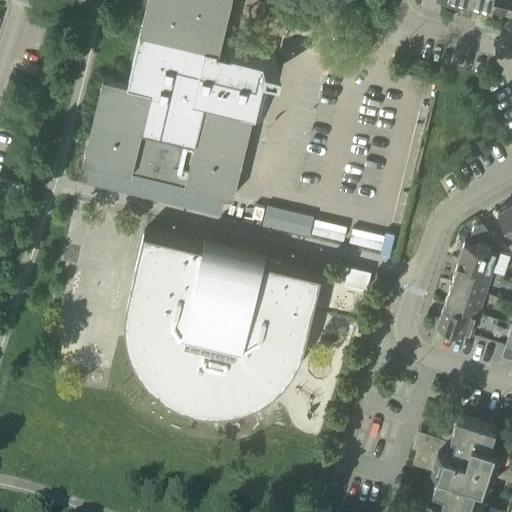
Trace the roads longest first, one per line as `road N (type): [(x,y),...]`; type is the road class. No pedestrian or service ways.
road 1 (residential): [(511,177),(443,218),(406,346),(511,385)]
road 2 (residential): [(397,22),(501,53),(511,70)]
